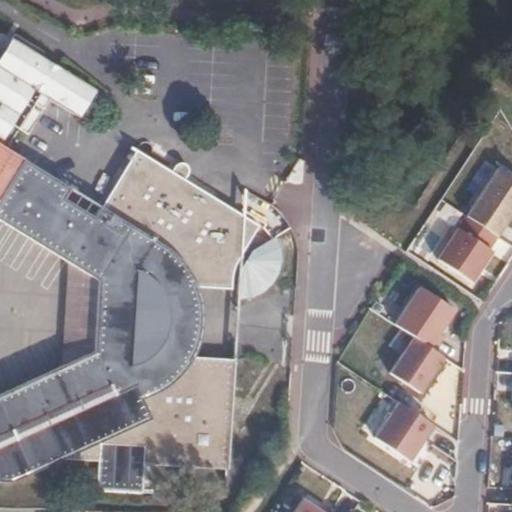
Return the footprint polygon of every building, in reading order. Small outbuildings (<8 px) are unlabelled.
[(49,50),(22,34),(14,47),(3,47),(4,63),(0,68),(0,140),(4,143),(40,89),(57,62),(46,55),(49,50)] [(65,67),(57,62),(40,89),(48,94),(65,67)] [(102,90),(65,67),(48,94),(43,103),(51,107),(56,99),(84,117),(91,107),(101,108),(102,90)] [(47,114),(38,108),(25,129),(34,134),(47,114)] [(0,140),(0,216),(75,264),(101,280),(98,352),(67,366),(0,396),(0,480),(0,481),(11,481),(27,476),(70,459),(102,461),(105,417),(117,416),(117,411),(135,412),(136,405),(148,405),(144,464),(148,464),(158,465),(231,469),(239,360),(199,356),(171,354),(177,331),(178,313),(175,285),(203,286),(235,287),(237,275),(240,263),(252,243),(264,225),(141,152),(100,218),(70,200),(77,188),(4,143),(0,140)] [(511,172),(497,162),(466,211),(498,233),(511,211),(511,172)] [(460,222),(455,220),(434,254),(472,276),(485,257),(493,246),(489,243),(498,233),(466,211),(460,222)] [(98,352),(101,280),(75,264),(67,366),(98,352)] [(209,331),(210,319),(210,309),(207,296),(203,286),(175,285),(178,313),(177,331),(171,354),(199,356),(201,352),(206,341),(209,331)] [(449,321),(458,308),(427,288),(402,325),(421,338),(437,349),(447,334),(442,331),(449,321)] [(448,356),(437,349),(421,338),(398,374),(424,391),(436,373),(448,356)] [(422,437),(433,421),(397,397),(374,433),(409,457),(422,437)] [(144,464),(148,405),(136,405),(135,412),(117,411),(117,416),(105,417),(102,461),(100,490),(146,493),(148,464),(144,464)] [(341,511),(337,509),(334,511),(330,511),(319,504),(306,496),(294,511),(341,511)]
